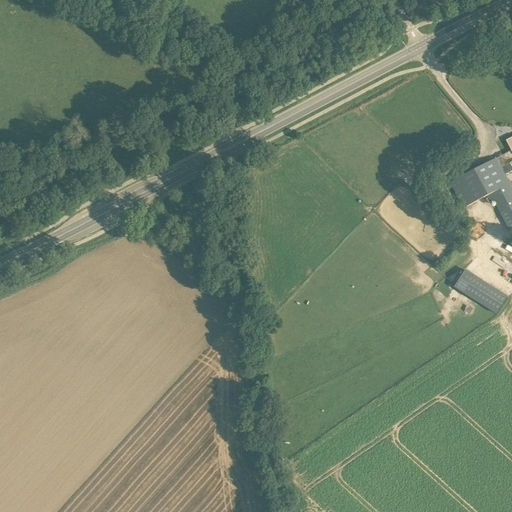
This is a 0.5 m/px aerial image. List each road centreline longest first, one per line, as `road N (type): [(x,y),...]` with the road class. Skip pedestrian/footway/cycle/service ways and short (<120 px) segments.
road 1 (unclassified): [(278,511),(231,239),(233,85)]
road 2 (secondary): [(0,265),(247,138)]
road 3 (secondary): [(419,48),(247,138)]
road 4 (unclassified): [(233,85),(193,51),(74,0)]
road 5 (unclassified): [(491,144),(419,48)]
